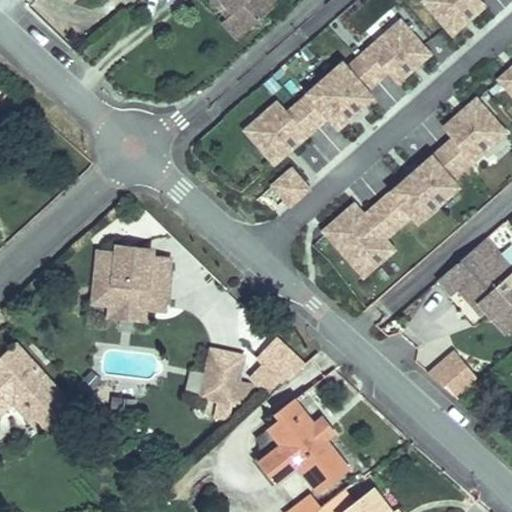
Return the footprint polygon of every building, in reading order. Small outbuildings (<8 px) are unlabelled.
[(215,0),(204,0),(216,14),(222,8),(215,0)] [(253,0),(215,0),(222,8),(216,14),(211,18),(226,37),(260,9),(253,0)] [(271,1),(269,0),(253,0),(260,9),(271,1)] [(423,0),(420,3),(452,41),(486,11),(478,0),(423,0)] [(399,20),(344,69),(367,95),(386,79),(397,87),(433,57),(399,20)] [(276,102),(243,132),(272,170),(324,126),(335,139),(375,104),(367,95),(344,69),(340,64),(286,113),(276,102)] [(511,65),(494,81),(511,101),(511,65)] [(450,143),(430,159),(453,185),(511,135),(477,98),(440,131),(450,143)] [(430,159),(363,213),(354,204),(321,235),(362,284),(397,253),(388,244),(409,225),(415,232),(461,193),(453,185),(430,159)] [(290,165),(268,186),(289,210),(312,190),(290,165)] [(482,240),(436,281),(450,297),(455,292),(470,309),(476,304),(504,336),(511,328),(511,275),(510,274),(502,282),(487,265),(496,257),(482,240)] [(137,252),(137,245),(104,242),(103,249),(120,250),(120,254),(130,256),(131,252),(137,252)] [(103,249),(84,248),(81,289),(99,290),(98,298),(133,302),(150,303),(155,254),(137,252),(131,252),(130,256),(120,254),(120,250),(103,249)] [(98,298),(99,290),(81,289),(80,297),(98,298)] [(132,315),(133,302),(98,298),(97,312),(132,315)] [(0,400),(19,422),(50,395),(0,337),(0,400)] [(280,341),(245,372),(267,397),(302,366),(280,341)] [(225,372),(230,349),(198,343),(189,390),(205,392),(209,369),(225,372)] [(453,403),(479,380),(453,351),(427,373),(453,403)] [(209,369),(205,392),(221,395),(225,372),(209,369)] [(236,398),(241,375),(225,372),(221,395),(236,398)] [(122,411),(124,394),(102,392),(100,408),(122,411)] [(290,440),(272,455),(290,475),(309,460),(329,483),(358,458),(333,430),(329,430),(325,430),(320,427),(319,422),(320,414),(300,392),(284,406),(293,417),(281,427),(290,440)] [(328,408),(320,414),(319,422),(320,427),(325,430),(329,430),(333,430),(335,428),(341,423),(328,408)] [(284,480),(290,475),(272,455),(290,440),(281,427),(277,422),(264,433),(271,441),(268,451),(263,455),(284,480)] [(346,505),(338,511),(381,511),(364,490),(346,505)] [(338,511),(346,505),(336,494),(314,511),(310,511),(304,504),(295,511),(338,511)]
